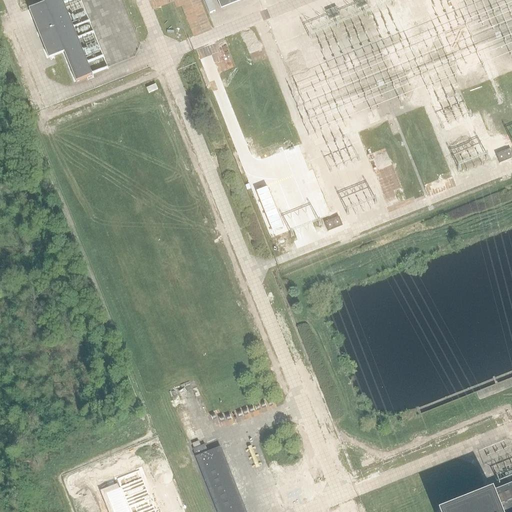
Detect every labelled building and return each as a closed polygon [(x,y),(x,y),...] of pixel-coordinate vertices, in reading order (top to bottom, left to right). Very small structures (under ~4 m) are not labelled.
[(42,0),(44,3),(29,10),(48,59),(64,52),(76,82),(91,76),(92,78),(94,77),(92,73),(87,62),(78,38),(73,27),(64,3),(62,0),(42,0)] [(217,0),(221,9),(243,0),(217,0)] [(368,6),(365,0),(355,0),(354,1),(358,10),(368,6)] [(340,17),(336,8),(326,12),(330,21),(340,17)] [(159,84),(148,88),(151,93),(161,89),(159,84)] [(496,154),(500,164),(511,158),(511,152),(510,149),(496,154)] [(342,227),(338,217),(324,222),(328,232),(342,227)] [(204,445),(192,450),(216,511),(245,511),(220,448),(207,453),(204,445)] [(113,480),(102,485),(104,490),(115,486),(113,480)] [(511,511),(511,485),(491,494),(445,511),(511,511)] [(120,487),(105,493),(112,511),(129,511),(128,508),(120,487)]
